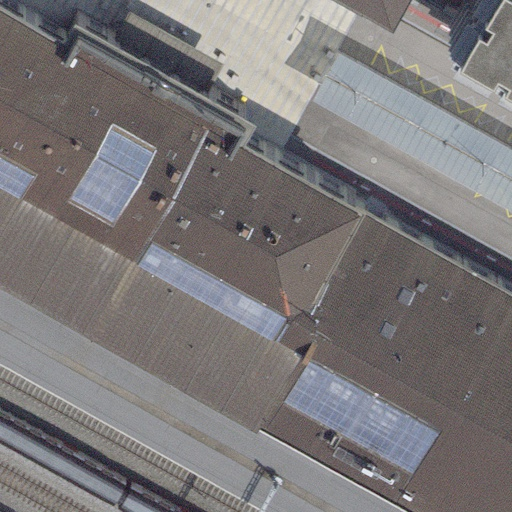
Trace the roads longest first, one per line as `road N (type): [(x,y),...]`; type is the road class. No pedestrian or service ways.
road 1 (residential): [(511,223),(107,0)]
road 2 (residential): [(305,0),(511,114)]
